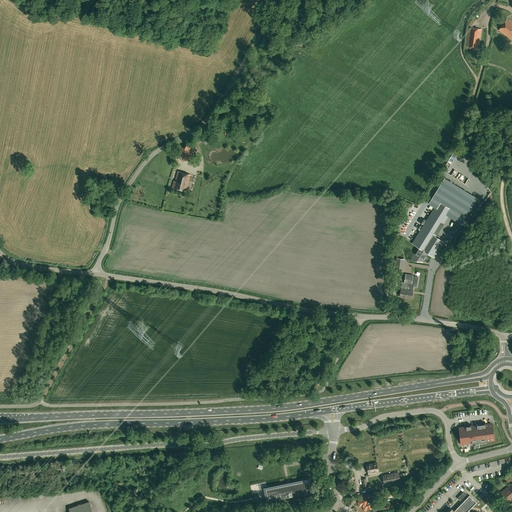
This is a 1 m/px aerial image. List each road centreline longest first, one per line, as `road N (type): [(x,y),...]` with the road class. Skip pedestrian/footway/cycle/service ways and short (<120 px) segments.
road 1 (primary): [(432,385),(275,409),(0,420)]
road 2 (unclassified): [(503,334),(92,274)]
road 3 (unclassified): [(92,274),(125,189),(150,155),(207,119),(281,0)]
road 4 (unclassified): [(0,456),(333,430)]
road 5 (primary): [(0,438),(94,424),(320,411)]
road 6 (unclassified): [(353,428),(436,411),(458,464)]
road 7 (primary): [(343,408),(463,392)]
